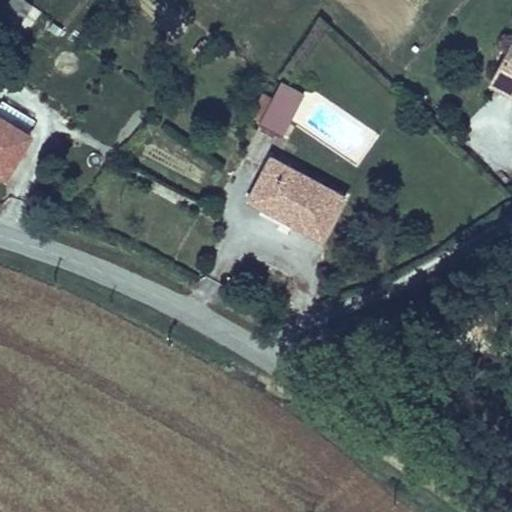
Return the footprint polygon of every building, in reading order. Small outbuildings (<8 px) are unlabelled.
[(27,0),(11,0),(7,5),(27,25),(40,13),(27,0)] [(511,50),(507,48),(491,80),(511,88),(511,50)] [(487,87),(511,99),(511,88),(491,80),(487,87)] [(314,102),(289,88),(266,131),(289,147),(314,102)] [(342,201),(272,162),(250,204),(318,241),(342,201)]
